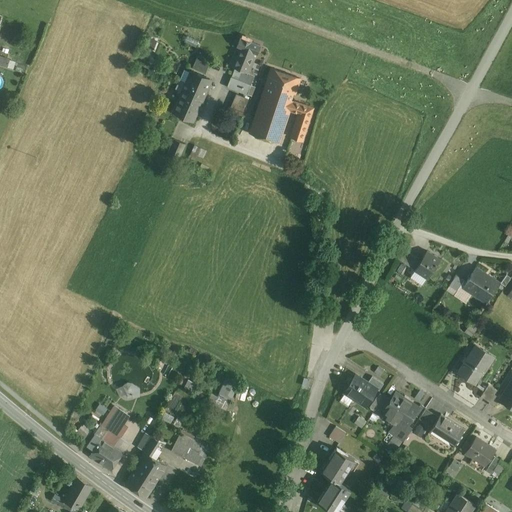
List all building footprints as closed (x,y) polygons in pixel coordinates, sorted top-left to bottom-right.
[(157,41),(148,37),(144,46),(153,50),(157,41)] [(260,45),(240,37),(229,65),(249,73),(260,45)] [(9,59),(0,56),(0,64),(7,67),(9,59)] [(210,61),(198,56),(192,67),(205,73),(210,61)] [(300,78),(271,68),(266,83),(292,92),(295,93),(300,78)] [(235,79),(238,71),(234,70),(227,86),(251,95),(255,87),(250,85),(235,79)] [(254,77),(238,71),(235,79),(250,85),(254,77)] [(211,82),(190,72),(186,82),(180,94),(174,109),(194,119),(211,82)] [(180,94),(186,82),(179,79),(173,91),(180,94)] [(292,92),(266,83),(250,132),(279,141),(289,110),(292,101),(290,100),(292,92)] [(248,98),(236,93),(229,110),(242,115),(248,98)] [(312,108),(292,101),(289,110),(299,113),(292,134),(302,137),(312,108)] [(240,128),(243,129),(245,124),(247,125),(249,121),(244,119),(240,128)] [(186,143),(174,138),(166,155),(178,160),(186,143)] [(201,148),(194,145),(190,155),(196,158),(201,148)] [(420,258),(413,269),(427,278),(439,259),(426,250),(420,258)] [(414,255),(407,266),(413,269),(420,258),(414,255)] [(498,282),(475,268),(464,286),(472,291),(471,293),(485,302),(498,282)] [(506,274),(500,283),(505,286),(511,277),(506,274)] [(462,280),(456,276),(450,286),(456,290),(462,280)] [(492,356),(475,345),(458,372),(475,383),(492,356)] [(379,375),(383,369),(376,365),(373,371),(379,375)] [(368,381),(355,373),(347,385),(349,386),(343,394),(339,400),(347,406),(353,398),(364,406),(363,407),(364,408),(377,389),(378,388),(368,381)] [(383,383),(372,375),(368,381),(378,388),(377,389),(378,390),(383,383)] [(239,384),(226,377),(218,394),(231,401),(239,384)] [(511,379),(500,398),(511,406),(511,379)] [(202,387),(188,380),(185,387),(198,394),(202,387)] [(136,381),(122,385),(125,398),(139,395),(136,381)] [(496,390),(488,384),(480,396),(489,401),(494,394),(496,390)] [(418,407),(395,392),(381,414),(394,423),(396,420),(406,426),(407,425),(414,415),(418,407)] [(500,398),(494,394),(489,401),(488,402),(494,406),(500,398)] [(376,397),(372,405),(380,410),(388,398),(383,395),(380,399),(376,397)] [(425,408),(420,404),(418,407),(414,415),(419,418),(425,408)] [(438,417),(425,408),(419,418),(432,427),(438,417)] [(119,418),(111,412),(108,417),(116,423),(119,418)] [(464,429),(441,413),(438,417),(432,427),(429,431),(453,446),(464,429)] [(357,415),(353,422),(361,427),(365,420),(357,415)] [(116,423),(108,417),(102,426),(107,430),(116,435),(122,426),(116,423)] [(396,420),(394,423),(388,432),(393,435),(402,441),(403,442),(412,429),(407,425),(406,426),(396,420)] [(426,429),(419,424),(413,433),(421,437),(426,429)] [(337,452),(345,430),(333,426),(326,448),(337,452)] [(116,435),(107,430),(102,438),(95,434),(87,445),(94,449),(90,455),(110,469),(122,451),(114,446),(120,438),(116,435)] [(211,444),(182,430),(175,441),(190,448),(190,450),(197,454),(202,456),(204,457),(211,444)] [(164,444),(150,435),(142,449),(144,451),(145,451),(156,458),(164,444)] [(402,441),(393,435),(387,444),(396,450),(402,441)] [(494,449),(474,436),(464,452),(484,465),(494,449)] [(190,448),(175,441),(171,450),(193,461),(197,454),(190,450),(190,448)] [(156,458),(145,451),(144,451),(128,478),(124,483),(146,497),(155,482),(156,482),(159,477),(166,465),(156,458)] [(346,459),(336,452),(331,460),(328,457),(320,469),(332,478),(339,482),(354,459),(348,455),(346,459)] [(197,454),(193,461),(198,464),(202,456),(197,454)] [(500,460),(494,456),(487,466),(493,470),(500,460)] [(460,463),(454,459),(449,467),(456,470),(460,463)] [(77,476),(76,477),(63,499),(79,508),(93,485),(77,476)] [(339,482),(332,478),(323,490),(326,492),(321,500),(331,506),(329,510),(332,511),(334,511),(350,490),(339,482)] [(466,511),(473,503),(457,493),(445,511),(466,511)] [(426,505),(416,498),(412,505),(422,511),(426,505)] [(497,511),(498,511),(484,502),(477,511),(497,511)]
